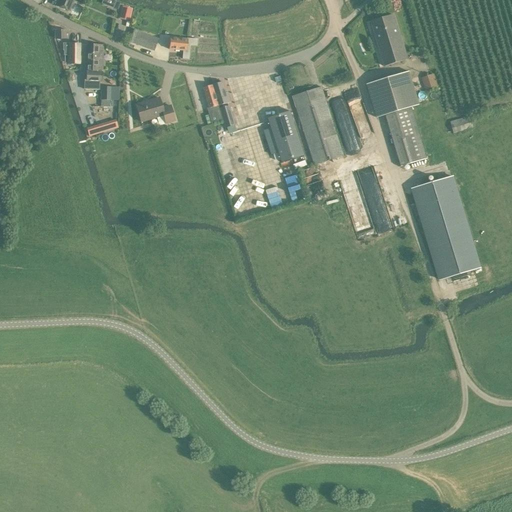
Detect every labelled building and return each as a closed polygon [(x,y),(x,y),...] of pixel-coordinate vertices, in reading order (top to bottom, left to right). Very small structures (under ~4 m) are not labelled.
[(68,10),(72,0),(50,0),(51,0),(56,2),(55,5),(68,10)] [(130,20),(133,7),(123,5),(120,17),(130,20)] [(398,15),(375,22),(389,67),(412,60),(398,15)] [(65,38),(66,29),(55,28),(55,37),(65,38)] [(129,42),(153,51),(157,38),(133,29),(129,42)] [(195,45),(196,39),(186,38),(186,39),(169,37),(168,49),(182,50),(181,58),(187,59),(189,45),(195,45)] [(79,63),(79,43),(69,43),(69,44),(63,44),(63,50),(65,50),(65,55),(68,55),(68,63),(79,63)] [(101,71),(102,55),(102,45),(86,44),(85,70),(85,80),(83,79),(83,89),(98,89),(99,81),(101,81),(101,71)] [(377,119),(386,116),(412,108),(419,106),(409,72),(367,85),(377,119)] [(438,88),(434,74),(421,78),(426,92),(438,88)] [(213,86),(219,106),(220,106),(226,129),(227,129),(235,126),(229,107),(228,107),(227,104),(231,103),(228,93),(226,94),(222,83),(213,86)] [(219,106),(213,86),(204,89),(210,109),(208,110),(212,125),(223,122),(219,107),(219,106)] [(111,88),(100,87),(99,107),(110,107),(111,88)] [(323,89),(294,98),(316,167),(345,157),(323,89)] [(348,99),(360,96),(359,89),(346,92),(348,99)] [(159,109),(156,98),(133,105),(138,122),(161,116),(163,123),(172,121),(168,106),(159,109)] [(351,104),(356,124),(367,121),(363,102),(351,104)] [(427,159),(412,108),(386,116),(401,167),(427,159)] [(271,128),(264,131),(272,155),(279,153),(282,162),(305,155),(291,112),(268,119),(271,128)] [(470,117),(450,122),(454,133),(473,128),(470,117)] [(441,281),(479,269),(451,177),(412,189),(441,281)] [(232,189),(235,209),(248,208),(244,187),(232,189)] [(264,203),(246,210),(247,215),(266,208),(264,203)]
